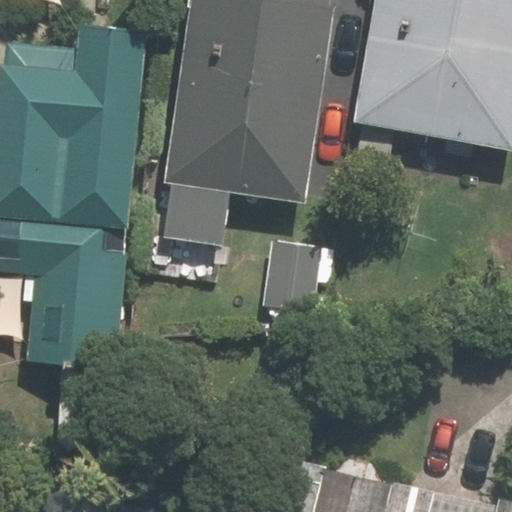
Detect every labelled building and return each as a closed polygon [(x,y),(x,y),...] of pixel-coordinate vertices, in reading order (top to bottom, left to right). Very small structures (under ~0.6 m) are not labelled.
[(195,0),(168,181),(306,201),(335,0),(195,0)] [(511,0),(374,0),(353,122),(511,148),(511,0)] [(122,369),(133,227),(148,30),(86,26),(84,49),(11,44),(10,66),(0,65),(0,272),(34,275),(27,362),(122,369)] [(316,247),(264,243),(258,318),(310,322),(316,247)] [(511,511),(511,510),(297,459),(284,511),(511,511)]
